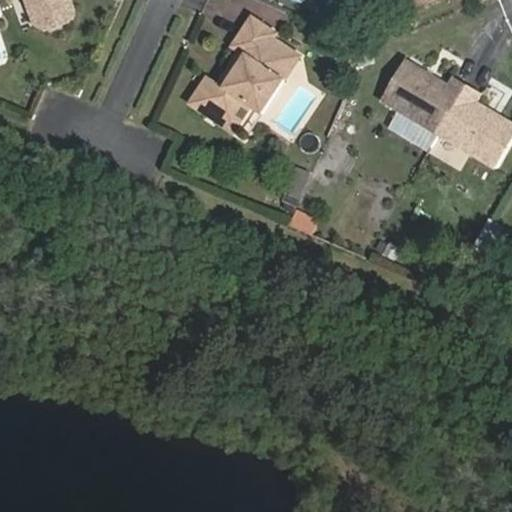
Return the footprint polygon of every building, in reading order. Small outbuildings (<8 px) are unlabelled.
[(20,0),(28,22),(40,29),(61,19),(67,9),(64,0),(20,0)] [(419,0),(423,8),(440,0),(419,0)] [(284,86),(300,63),(288,55),(295,45),(271,29),(251,57),(256,60),(261,65),(235,100),(229,95),(219,88),(200,114),(244,145),(262,120),(273,127),(297,95),(284,86)] [(256,60),(229,95),(235,100),(261,65),(256,60)] [(390,103),(444,136),(473,86),(463,79),(458,88),(414,62),(390,103)] [(313,73),(300,63),(284,86),(297,95),(313,73)] [(473,86),(444,136),(498,168),(511,145),(511,120),(480,102),(485,93),(473,86)] [(490,256),(502,226),(488,220),(475,250),(490,256)]
